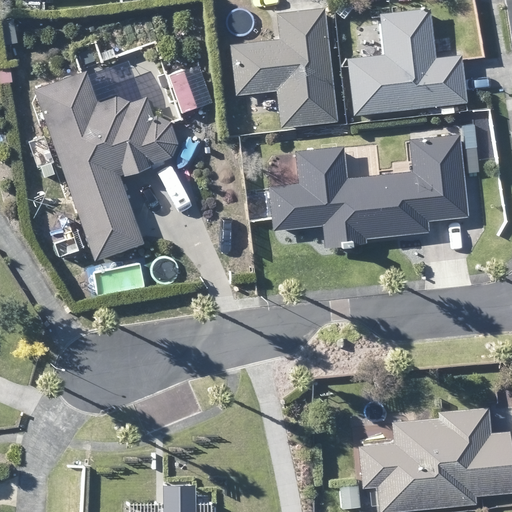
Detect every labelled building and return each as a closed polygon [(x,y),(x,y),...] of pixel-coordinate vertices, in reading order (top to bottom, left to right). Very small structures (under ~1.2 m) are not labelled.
[(337,120),(324,8),(276,13),(279,38),(229,44),(235,95),(276,90),(280,126),(337,120)] [(387,57),(351,60),(355,111),(411,107),(411,103),(420,102),(421,106),(436,105),(436,101),(460,98),(457,59),(429,61),(425,13),(383,16),(387,57)] [(0,81),(0,82),(11,81),(9,64),(0,65),(0,81)] [(95,259),(143,242),(120,175),(170,157),(178,141),(172,122),(170,120),(151,111),(145,95),(131,100),(115,93),(97,99),(87,70),(38,87),(34,88),(73,197),(75,204),(95,259)] [(467,219),(459,138),(408,143),(411,174),(367,178),(363,147),(295,154),(298,184),(268,187),(272,233),(321,228),(323,246),(423,236),(422,224),(467,219)] [(475,496),(511,493),(511,466),(509,431),(491,432),(489,405),(437,409),(438,416),(391,420),(391,423),(393,442),(357,445),(358,447),(361,488),(377,487),(378,511),(475,504),(475,496)] [(360,508),(359,488),(359,483),(339,484),(340,508),(360,508)] [(196,510),(196,486),(163,486),(163,510),(128,510),(128,511),(211,511),(212,510),(196,510)]
